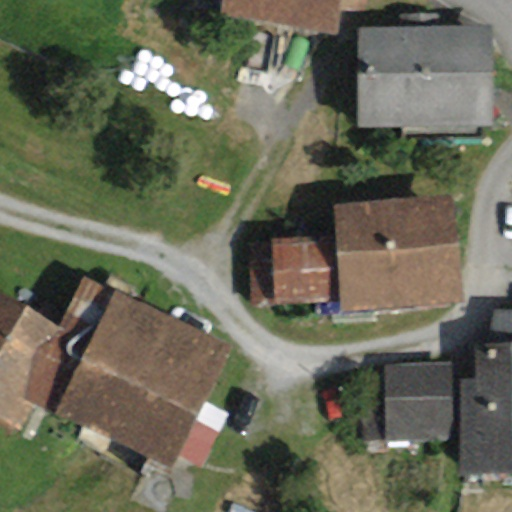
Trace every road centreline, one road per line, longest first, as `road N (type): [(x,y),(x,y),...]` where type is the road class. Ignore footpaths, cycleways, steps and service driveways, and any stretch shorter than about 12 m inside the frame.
road 1 (track): [(0,210),(200,271),(258,343),(294,362),(342,360),(460,331),(477,318),(488,295),(483,245),(492,196),(511,161)]
road 2 (track): [(414,0),(352,30),(200,271)]
